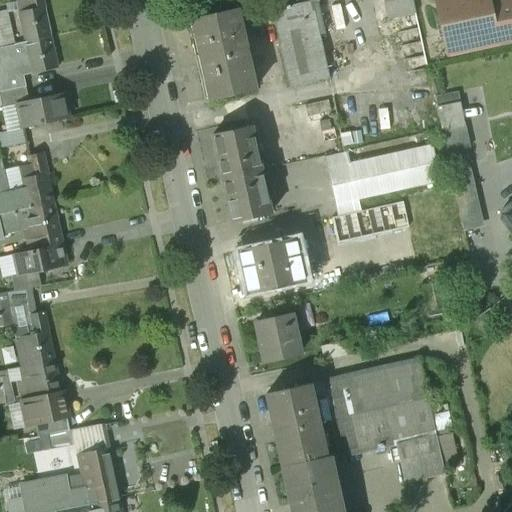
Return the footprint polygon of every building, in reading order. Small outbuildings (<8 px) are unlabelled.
[(41,0),(16,0),(18,9),(0,13),(0,30),(0,31),(0,30),(0,48),(49,37),(43,10),(44,8),(41,0)] [(316,0),(272,10),(279,43),(319,34),(323,33),(316,0)] [(412,0),(383,0),(387,20),(415,14),(412,0)] [(511,0),(435,0),(447,55),(511,41),(511,0)] [(236,9),(187,20),(205,101),(254,90),(236,9)] [(319,34),(279,43),(289,87),(328,79),(319,34)] [(49,37),(0,48),(0,80),(22,76),(57,68),(50,37),(49,37)] [(22,76),(0,80),(0,91),(24,87),(22,76)] [(24,87),(0,91),(0,104),(1,110),(16,107),(16,105),(28,102),(24,87)] [(458,91),(434,95),(437,107),(460,103),(458,91)] [(28,102),(16,105),(16,107),(21,129),(67,119),(62,95),(28,102)] [(460,103),(437,107),(441,130),(464,125),(460,103)] [(251,125),(213,134),(222,178),(261,169),(251,125)] [(349,163),(326,168),(334,204),(357,199),(439,181),(431,144),(349,163)] [(347,151),(323,157),(326,168),(349,163),(347,151)] [(41,153),(26,156),(30,176),(20,178),(27,209),(51,204),(44,174),(45,174),(41,153)] [(261,169),(222,178),(232,222),(271,214),(261,169)] [(468,188),(455,194),(464,231),(477,228),(468,188)] [(357,199),(334,204),(337,216),(360,211),(357,199)] [(337,216),(331,217),(337,242),(408,226),(402,201),(360,211),(337,216)] [(511,201),(501,210),(500,219),(509,232),(511,231),(511,201)] [(51,204),(27,209),(30,224),(22,225),(25,241),(58,233),(51,204)] [(58,233),(25,241),(27,250),(12,254),(17,276),(35,272),(64,265),(58,233)] [(295,238),(240,250),(249,293),(304,280),(295,238)] [(17,276),(10,277),(13,291),(39,287),(35,272),(17,276)] [(441,281),(422,286),(430,318),(448,313),(441,281)] [(28,313),(32,333),(22,335),(28,365),(52,360),(46,331),(47,331),(43,310),(28,313)] [(292,314),(255,322),(264,361),(300,353),(292,314)] [(345,340),(322,346),(326,360),(349,355),(345,340)] [(28,365),(19,367),(22,378),(16,379),(20,398),(59,390),(52,360),(28,365)] [(418,360),(321,381),(338,458),(395,446),(403,482),(443,474),(418,360)] [(310,385),(267,394),(282,466),(325,456),(310,385)] [(59,390),(20,398),(26,426),(34,425),(65,419),(67,419),(61,390),(59,390)] [(65,419),(34,425),(36,437),(67,430),(65,419)] [(107,450),(92,453),(97,473),(87,475),(94,505),(117,500),(111,471),(112,471),(107,450)] [(325,456),(282,466),(291,511),(342,511),(335,477),(330,479),(325,456)] [(120,511),(117,500),(94,505),(95,511),(120,511)]
